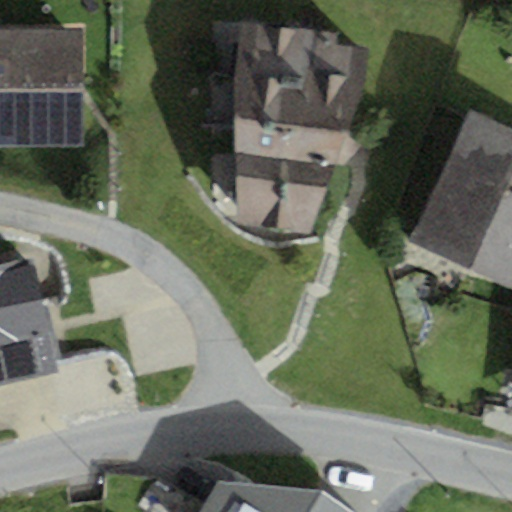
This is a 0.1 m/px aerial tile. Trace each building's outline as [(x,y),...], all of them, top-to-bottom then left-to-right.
[(337,33),(241,22),(235,76),(238,225),(310,235),(364,91),(370,49),(336,45),(337,33)] [(83,30),(0,30),(0,149),(82,146),(83,30)] [(511,130),(471,113),(415,241),(511,282),(511,130)] [(30,261),(0,266),(0,386),(69,373),(55,303),(39,306),(30,261)] [(350,511),(324,493),(222,483),(206,507),(202,511),(350,511)]
